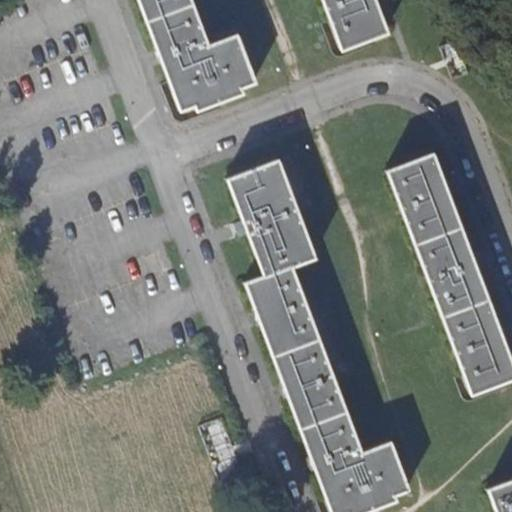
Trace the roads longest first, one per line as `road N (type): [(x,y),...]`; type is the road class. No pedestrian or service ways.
road 1 (residential): [(511,274),(450,116),(428,95),(393,82),(350,86),(154,157)]
road 2 (residential): [(154,157),(289,511)]
road 3 (residential): [(92,0),(154,157)]
road 4 (unknown): [(203,295),(64,342)]
road 5 (unknown): [(154,157),(25,223)]
road 6 (unknown): [(179,227),(45,277)]
road 7 (unknown): [(124,82),(0,128)]
